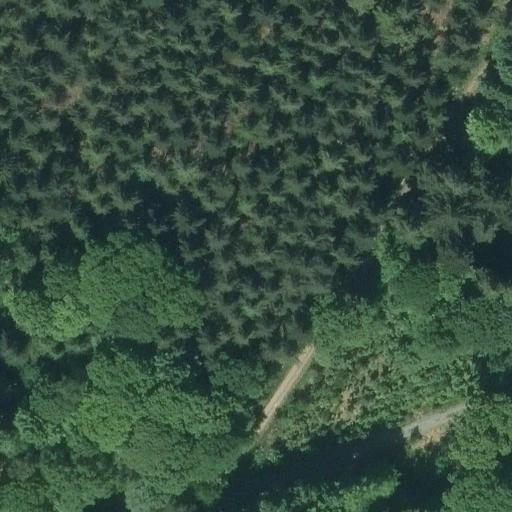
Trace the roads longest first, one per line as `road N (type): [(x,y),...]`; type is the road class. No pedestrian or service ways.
road 1 (track): [(197,511),(284,394),(511,29)]
road 2 (track): [(511,396),(198,511)]
